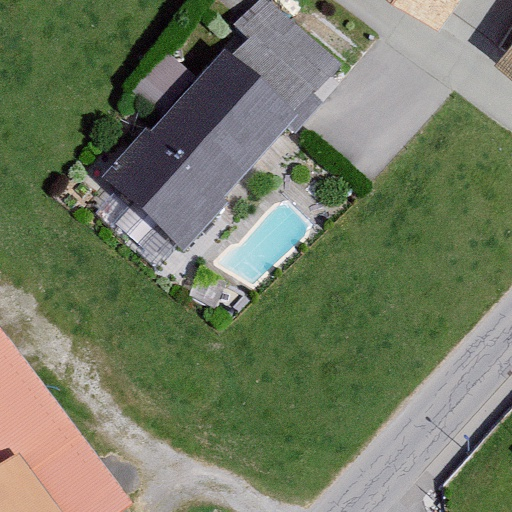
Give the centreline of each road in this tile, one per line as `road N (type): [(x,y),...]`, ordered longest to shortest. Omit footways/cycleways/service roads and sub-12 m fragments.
road 1 (tertiary): [(511,338),(357,511)]
road 2 (residential): [(402,0),(511,94)]
